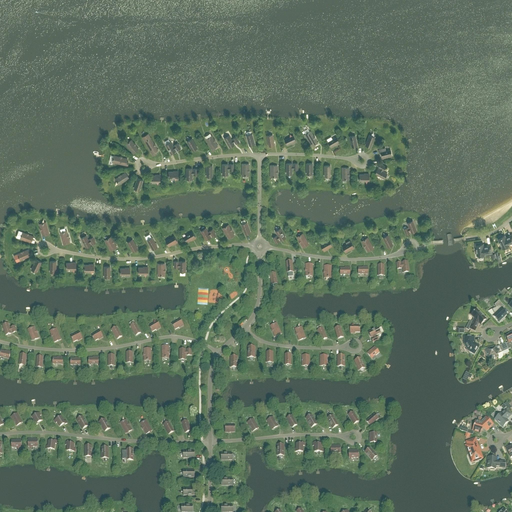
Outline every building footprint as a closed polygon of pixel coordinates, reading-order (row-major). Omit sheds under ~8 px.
[(314,136),(311,132),(310,130),(310,131),(305,134),(304,133),(313,148),(315,146),(314,144),(317,143),(315,138),(315,137),(314,136)] [(249,145),(255,144),(252,133),(246,135),(249,145)] [(212,135),(206,139),(212,149),(218,146),(215,141),(216,141),(215,139),(214,139),(212,135)] [(239,141),(236,136),(233,138),(233,139),(232,140),(229,135),(224,138),(230,147),(234,144),(233,142),(235,141),(236,143),(239,141)] [(369,135),(365,145),(371,147),(375,137),(369,135)] [(285,140),(287,145),(296,141),(294,136),(285,140)] [(154,144),(152,140),(150,137),(145,140),(153,155),(156,154),(155,152),(158,150),(155,145),(156,145),(155,143),(154,144)] [(337,137),(328,142),(331,147),(340,142),(337,137)] [(187,141),(192,150),(197,148),(192,138),(187,141)] [(135,143),(134,143),(131,140),(126,144),(133,153),(139,149),(135,145),(136,144),(135,143)] [(166,145),(171,154),(176,151),(175,148),(176,148),(177,150),(181,148),(178,143),(174,145),(175,146),(173,147),(171,142),(166,145)] [(383,158),(392,155),(391,150),(386,151),(385,148),(378,149),(379,153),(381,152),(383,158)] [(126,165),(127,158),(122,157),(122,156),(120,156),(120,157),(116,156),(114,162),(126,165)] [(292,163),(286,163),(286,174),(292,174),(292,168),(294,168),(294,169),(298,169),(298,163),(294,163),(294,166),(292,166),(292,163)] [(228,164),(222,164),(222,174),(228,174),(228,169),(230,169),(230,170),(234,170),(234,164),(230,164),(230,166),(228,166),(228,164)] [(378,168),(375,173),(384,178),(387,173),(382,171),(383,169),(384,170),(386,166),(380,164),(379,167),(381,168),(380,170),(378,168)] [(186,168),(186,179),(192,179),(192,173),(194,173),(194,174),(198,174),(198,168),(194,168),(194,171),(192,171),(192,168),(186,168)] [(129,178),(125,172),(121,175),(120,175),(119,176),(115,179),(119,184),(129,178)] [(137,178),(134,188),(139,190),(143,180),(137,178)] [(416,230),(412,220),(407,223),(409,228),(408,228),(407,227),(404,229),(406,234),(410,233),(409,230),(410,230),(411,232),(416,230)] [(46,222),(39,224),(41,228),(40,228),(40,230),(41,230),(43,235),(49,233),(46,222)] [(245,234),(251,232),(247,222),(241,224),(245,234)] [(228,224),(223,228),(229,238),(234,235),(232,230),(231,228),(228,224)] [(201,231),(206,240),(211,237),(210,235),(211,234),(212,236),(216,234),(213,229),(209,231),(210,232),(209,233),(206,228),(201,231)] [(280,228),(275,231),(278,236),(277,237),(276,236),(273,237),(276,243),(279,241),(278,238),(279,238),(281,240),(286,237),(280,228)] [(67,230),(60,232),(63,244),(70,242),(68,237),(69,236),(69,234),(68,235),(67,230)] [(31,242),(34,236),(28,234),(29,233),(27,233),(22,232),(20,238),(31,242)] [(184,237),(187,242),(196,237),(193,232),(184,237)] [(303,233),(297,236),(299,240),(298,241),(299,242),(300,242),(303,247),(309,243),(303,233)] [(511,242),(511,234),(505,237),(504,235),(501,237),(501,236),(497,238),(502,248),(503,247),(504,250),(509,248),(508,245),(509,245),(509,244),(511,242)] [(92,244),(96,242),(93,237),(90,238),(90,239),(89,240),(86,235),(81,238),(86,247),(91,244),(90,242),(91,241),(92,244)] [(388,235),(383,237),(388,247),(393,244),(388,235)] [(174,236),(166,241),(169,246),(177,241),(174,236)] [(111,237),(105,240),(111,250),(117,247),(114,242),(115,242),(114,240),(113,240),(111,237)] [(147,240),(152,249),(157,247),(152,237),(147,240)] [(373,248),(367,237),(362,241),(364,245),(363,245),(364,247),(365,246),(368,251),(373,248)] [(132,239),(127,242),(133,251),(138,248),(132,239)] [(332,245),(329,240),(321,245),(324,250),(332,245)] [(351,242),(343,247),(346,252),(354,247),(351,242)] [(491,253),(491,245),(483,246),(483,243),(479,244),(479,243),(475,244),(477,255),(478,255),(478,257),(483,257),(483,254),(484,254),(491,253)] [(20,260),(31,255),(28,249),(23,251),(21,251),(22,252),(17,254),(20,260)] [(36,259),(31,269),(37,272),(41,262),(36,259)] [(174,261),(174,267),(178,267),(178,266),(180,266),(180,271),(186,271),(185,261),(180,261),(180,263),(178,263),(178,261),(174,261)] [(409,273),(408,263),(402,263),(402,266),(401,266),(401,263),(397,264),(397,270),(401,269),(401,268),(403,268),(403,274),(409,273)] [(502,310),(504,307),(499,302),(495,306),(496,308),(492,311),(493,311),(495,315),(493,317),(499,323),(499,322),(500,323),(503,321),(502,320),(507,315),(502,310)] [(480,326),(486,320),(477,310),(470,316),(474,319),(472,322),(469,322),(466,329),(469,331),(469,330),(475,332),(479,325),(480,326)] [(175,331),(183,326),(181,321),(172,326),(175,331)] [(152,333),(161,328),(158,323),(149,328),(152,333)] [(17,333),(15,327),(11,328),(11,329),(10,330),(8,324),(3,326),(6,336),(11,334),(11,332),(12,331),(13,334),(17,333)] [(141,334),(135,324),(130,327),(136,336),(141,334)] [(272,331),(272,333),(273,332),(275,337),(281,335),(276,324),(270,327),(272,331)] [(338,339),(343,338),(340,327),(335,329),(338,339)] [(34,328),(28,330),(32,341),(39,339),(37,334),(37,333),(37,332),(36,332),(34,328)] [(117,340),(122,337),(117,328),(112,330),(117,340)] [(296,334),(297,336),(299,341),(305,339),(302,328),(295,330),(297,334),(296,334)] [(373,337),(374,338),(372,340),(373,343),(379,341),(377,337),(376,338),(375,336),(380,334),(380,333),(383,332),(381,328),(378,329),(369,333),(371,338),(373,337)] [(52,338),(54,343),(61,341),(56,329),(50,332),(52,336),(51,336),(52,338)] [(322,341),(327,339),(323,329),(317,331),(322,341)] [(100,332),(92,337),(95,342),(103,337),(100,332)] [(80,333),(71,338),(73,343),(82,339),(80,333)] [(474,337),(464,337),(464,343),(470,352),(474,355),(479,347),(474,344),(474,343),(474,337)] [(500,352),(501,351),(502,353),(508,350),(505,344),(496,348),(486,350),(488,360),(491,359),(491,360),(495,359),(495,358),(498,358),(498,355),(500,352)] [(379,353),(375,348),(367,354),(371,359),(375,356),(379,353),(378,353),(379,353)] [(191,356),(191,350),(187,350),(187,353),(185,353),(185,350),(180,350),(180,361),(185,361),(185,355),(187,355),(187,356),(191,356)] [(356,366),(359,371),(365,369),(361,359),(355,361),(357,365),(356,366)] [(511,416),(506,410),(501,415),(501,414),(495,420),(503,428),(509,422),(506,420),(511,416)] [(41,416),(40,413),(32,417),(35,423),(34,423),(36,426),(38,425),(37,424),(42,421),(39,417),(41,416)] [(353,413),(348,415),(354,425),(359,422),(353,413)] [(23,423),(17,414),(11,417),(16,427),(23,423)] [(312,415),(306,419),(311,428),(316,425),(314,421),(315,421),(312,415)] [(378,419),(375,415),(366,422),(370,426),(378,419)] [(297,426),(292,416),(287,419),(292,428),(297,426)] [(333,416),(327,420),(333,429),(337,426),(335,422),(336,421),(333,416)] [(64,422),(61,417),(54,421),(56,424),(57,423),(60,427),(65,424),(65,425),(67,424),(66,421),(64,422)] [(88,427),(83,417),(77,421),(80,426),(81,425),(83,430),(88,427)] [(278,427),(273,418),(267,421),(272,430),(278,427)] [(475,422),(473,431),(481,433),(482,429),(483,428),(486,431),(492,425),(486,418),(481,424),(475,422)] [(110,429),(105,420),(99,423),(102,428),(103,428),(105,432),(110,429)] [(128,424),(126,420),(120,424),(126,434),(132,431),(129,426),(130,426),(129,424),(128,424)] [(259,429),(253,420),(247,423),(253,432),(259,429)] [(152,431),(146,421),(140,424),(143,429),(142,430),(143,431),(144,431),(146,435),(152,431)] [(191,432),(187,421),(182,423),(185,433),(191,432)] [(174,432),(169,423),(164,425),(169,435),(174,432)] [(475,461),(482,459),(479,452),(479,453),(478,450),(478,449),(476,443),(475,443),(474,440),(467,443),(469,449),(467,450),(469,455),(469,456),(470,459),(471,459),(474,458),(475,461)] [(48,447),(46,446),(46,449),(54,450),(55,444),(57,444),(57,441),(54,441),(54,442),(49,442),(48,447)] [(67,446),(67,451),(75,452),(75,449),(74,449),(74,444),(68,444),(69,442),(66,442),(66,445),(67,446)] [(294,449),(294,452),(303,452),(303,446),(304,446),(304,443),(302,443),(302,444),(296,444),(296,449),(294,449)] [(316,443),(313,443),(313,446),(315,446),(315,452),(323,452),(323,449),(321,449),(321,444),(316,444),(316,443)] [(365,453),(372,461),(377,457),(373,452),(372,453),(369,449),(365,453)] [(127,461),(133,461),(133,450),(127,450),(127,451),(122,451),(122,460),(127,460),(127,461)] [(496,462),(496,459),(488,458),(488,459),(487,459),(487,463),(488,463),(487,469),(490,469),(490,471),(494,471),(495,470),(495,468),(505,469),(505,463),(496,462)]
